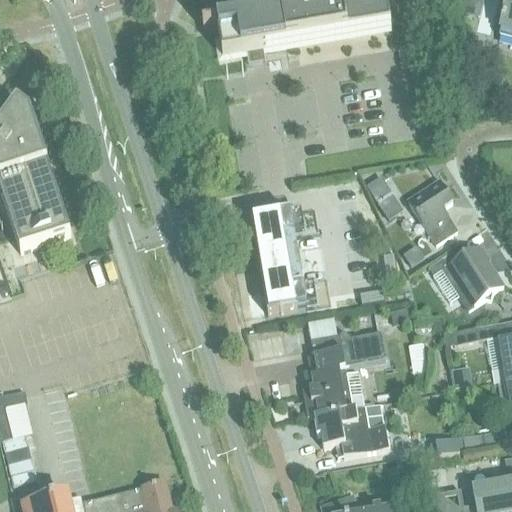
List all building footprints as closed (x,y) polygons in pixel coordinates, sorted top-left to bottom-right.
[(217,31),(223,61),(247,57),(247,60),(264,57),(263,54),(391,32),(386,1),(394,0),(381,0),(343,7),(341,0),(332,0),(280,9),(281,17),(203,31),(204,33),(217,31)] [(511,0),(509,0),(501,37),(511,39),(511,0)] [(398,49),(402,73),(424,69),(419,45),(398,49)] [(38,142),(11,122),(0,136),(0,195),(21,257),(71,241),(38,142)] [(408,206),(436,250),(457,236),(443,214),(452,208),(439,186),(408,206)] [(252,224),(268,319),(307,312),(301,275),(298,254),(297,254),(291,217),(252,224)] [(404,260),(413,271),(426,262),(417,251),(404,260)] [(441,264),(429,272),(450,307),(459,301),(463,307),(468,315),(473,312),(485,304),(491,305),(492,300),(504,292),(493,275),(491,277),(486,268),(490,266),(480,251),(458,264),(453,256),(441,263),(441,264)] [(396,266),(394,258),(383,260),(384,268),(396,266)] [(397,274),(396,266),(384,268),(385,276),(397,274)] [(398,282),(397,274),(385,276),(386,284),(398,282)] [(385,306),(383,294),(375,295),(377,307),(385,306)] [(377,307),(375,295),(367,297),(369,309),(377,307)] [(369,309),(367,297),(359,298),(361,310),(369,309)] [(444,338),(447,351),(478,345),(476,333),(444,338)] [(307,394),(302,395),(307,423),(315,421),(361,414),(365,413),(359,377),(347,379),(346,372),(386,365),(381,338),(353,343),(344,336),(340,342),(338,341),(311,346),(316,375),(304,377),(307,394)] [(511,343),(500,346),(507,388),(511,387),(511,343)] [(511,387),(507,388),(498,390),(501,406),(510,404),(511,415),(511,387)] [(361,414),(315,421),(318,441),(322,440),(324,454),(342,451),(344,462),(390,455),(386,431),(365,435),(361,414)] [(463,444),(465,457),(505,449),(503,437),(463,444)] [(26,441),(3,446),(14,493),(37,487),(26,441)] [(463,444),(429,450),(432,463),(465,457),(463,444)] [(433,499),(432,499),(434,511),(511,511),(511,474),(508,476),(509,477),(510,488),(509,488),(472,494),(475,510),(464,511),(463,511),(460,495),(433,499)] [(70,511),(68,501),(23,511),(169,511),(169,510),(171,509),(165,488),(141,494),(83,508),(83,511),(70,511)] [(357,511),(353,500),(322,511),(321,511),(357,511)]
